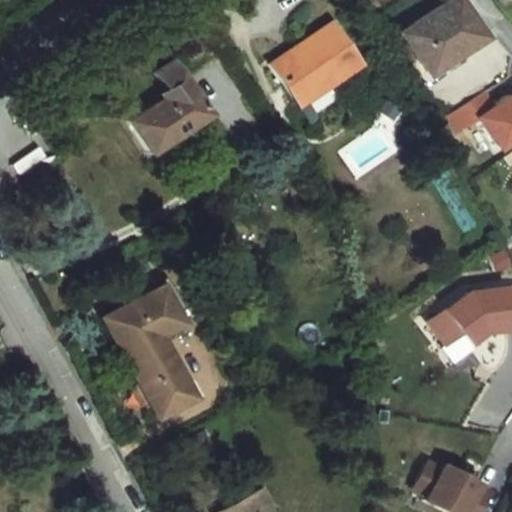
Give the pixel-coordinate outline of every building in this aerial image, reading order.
[(397,0),(388,6),(398,20),(428,0),(397,0)] [(448,99),(504,63),(477,22),(436,50),(440,56),(426,66),(429,70),(419,76),(438,105),(447,98),(448,99)] [(356,48),(295,91),(322,130),(384,89),(356,48)] [(440,56),(436,50),(421,59),(426,66),(440,56)] [(158,148),(176,180),(233,144),(212,113),(158,148)] [(477,158),(497,144),(511,166),(511,126),(507,119),(468,144),(477,158)] [(164,357),(143,319),(87,352),(135,434),(143,448),(178,428),(143,369),(164,357)] [(506,336),(504,325),(489,328),(491,339),(506,336)] [(484,328),(484,326),(446,332),(409,363),(427,385),(442,372),(450,382),(465,370),(463,363),(490,359),(484,328)] [(463,363),(465,370),(511,362),(506,336),(491,339),(489,328),(484,328),(490,359),(463,363)] [(191,462),(174,471),(182,488),(199,479),(191,462)] [(419,493),(405,487),(395,507),(405,511),(461,511),(455,509),(457,507),(421,489),(419,493)]
